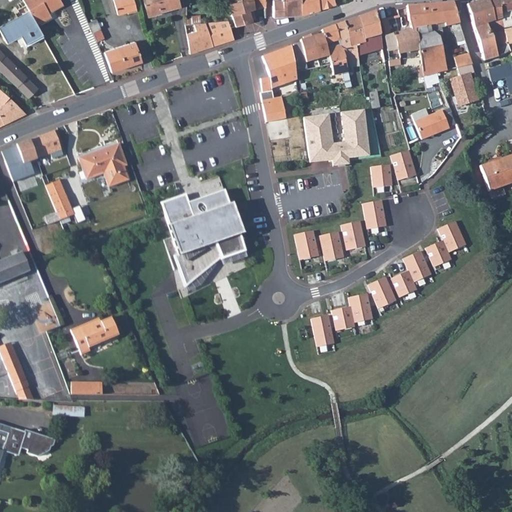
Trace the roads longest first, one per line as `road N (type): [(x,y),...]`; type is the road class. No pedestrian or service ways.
road 1 (residential): [(236,50),(279,254),(279,299),(330,288),(378,261),(396,248),(414,214)]
road 2 (secondary): [(0,138),(236,50)]
road 3 (secondary): [(236,50),(368,0)]
